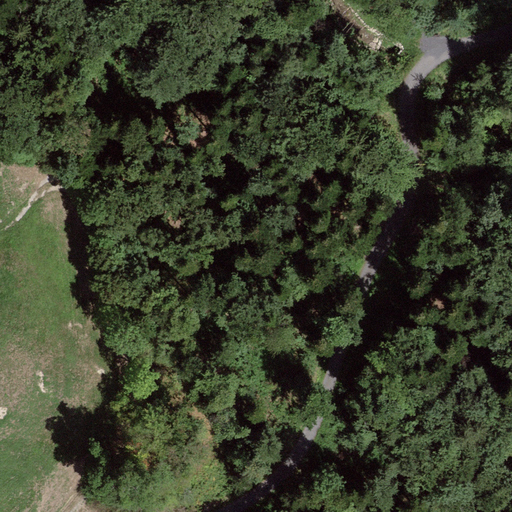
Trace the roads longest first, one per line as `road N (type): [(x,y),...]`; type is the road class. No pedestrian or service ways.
road 1 (track): [(232,511),(279,477),(310,431),(399,207),(411,160),(409,100),(421,70),(511,31)]
road 2 (track): [(69,511),(99,479),(123,427),(125,380),(100,235),(89,0)]
